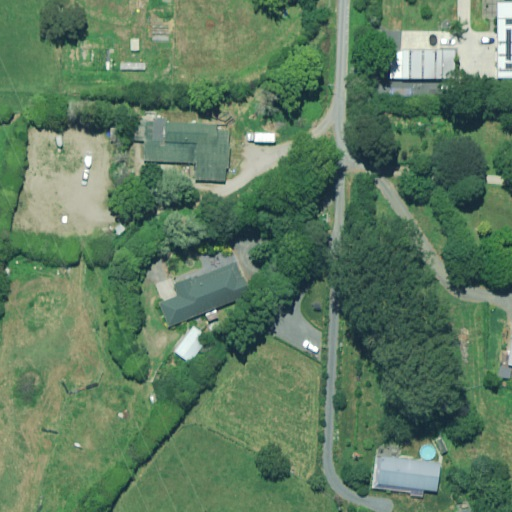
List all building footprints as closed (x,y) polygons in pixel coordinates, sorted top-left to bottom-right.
[(511,2),(500,2),(499,79),(511,79),(511,2)] [(458,79),(458,52),(406,52),(406,79),(458,79)] [(231,137),(232,122),(167,119),(130,118),(129,140),(147,141),(146,162),(198,165),(197,180),(229,181),(231,137)] [(255,136),(252,122),(244,124),(248,138),(255,136)] [(153,310),(161,330),(171,326),(172,328),(252,295),(239,262),(196,280),(194,276),(177,283),(182,295),(162,303),(163,306),(153,310)] [(213,339),(195,326),(177,351),(195,364),(213,339)] [(380,454),(376,489),(413,493),(412,496),(427,497),(428,490),(442,492),(445,461),(380,454)]
